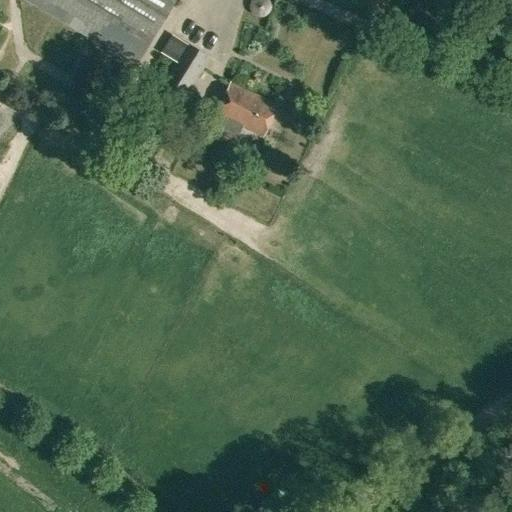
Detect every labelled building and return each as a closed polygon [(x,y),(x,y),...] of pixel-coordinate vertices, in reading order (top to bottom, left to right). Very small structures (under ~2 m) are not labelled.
[(26,0),(136,65),(175,0),(26,0)] [(259,15),(260,15),(261,15),(262,15),(263,15),(264,14),(265,14),(266,13),(267,12),(267,11),(268,11),(268,10),(268,9),(269,9),(269,8),(269,7),(269,6),(269,5),(269,4),(268,3),(268,2),(268,1),(267,1),(267,0),(266,0),(252,0),(253,0),(252,1),(251,2),(251,3),(251,4),(251,5),(251,6),(251,7),(251,8),(251,9),(251,10),(252,11),(253,12),(253,13),(254,13),(254,14),(255,14),(256,14),(257,15),(258,15),(259,15)] [(160,86),(185,100),(210,56),(172,34),(161,52),(175,60),(160,86)] [(245,41),(211,46),(216,77),(250,72),(245,41)] [(216,140),(234,149),(240,136),(238,135),(242,126),(263,136),(277,105),(229,83),(215,114),(226,119),(216,140)] [(91,145),(101,150),(108,136),(98,131),(91,145)]
